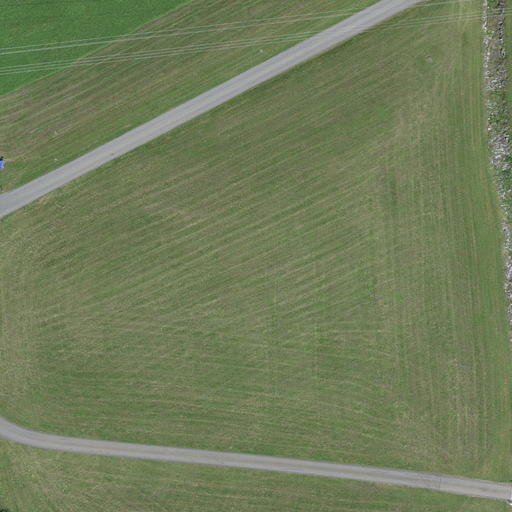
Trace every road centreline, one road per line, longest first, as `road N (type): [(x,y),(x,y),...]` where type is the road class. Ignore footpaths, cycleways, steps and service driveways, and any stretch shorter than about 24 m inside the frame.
road 1 (unclassified): [(0,426),(61,444),(511,492)]
road 2 (unclassified): [(0,207),(401,0)]
